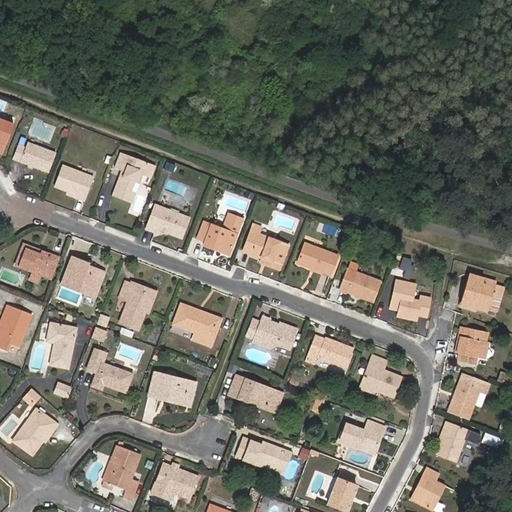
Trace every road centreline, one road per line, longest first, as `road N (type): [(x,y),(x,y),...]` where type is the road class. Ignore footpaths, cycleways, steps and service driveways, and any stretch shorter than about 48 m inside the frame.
road 1 (residential): [(379,511),(418,437),(426,353),(39,212),(0,182)]
road 2 (residential): [(42,484),(120,422),(194,449)]
